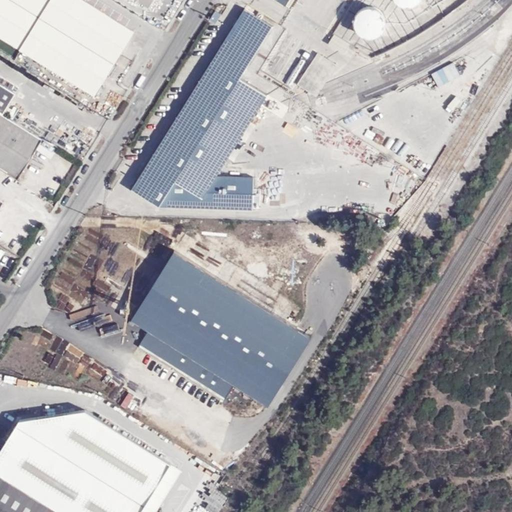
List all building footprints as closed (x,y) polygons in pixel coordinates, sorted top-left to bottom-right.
[(0,0),(0,36),(93,95),(134,31),(83,0),(0,0)] [(243,72),(272,26),(245,9),(133,188),(160,206),(254,209),(254,203),(260,203),(260,191),(254,191),(255,177),(216,176),(267,95),(240,78),(243,72)] [(335,36),(330,43),(345,52),(350,44),(335,36)] [(336,62),(317,50),(298,82),(317,93),(336,62)] [(454,63),(431,74),(438,88),(461,77),(454,63)] [(243,72),(240,78),(267,95),(270,89),(243,72)] [(0,81),(0,109),(6,113),(9,107),(18,93),(0,81)] [(6,113),(15,119),(21,109),(16,106),(14,109),(9,107),(6,113)] [(0,167),(18,178),(43,137),(15,119),(6,113),(0,109),(0,167)] [(268,405),(312,336),(175,249),(132,319),(149,329),(139,346),(224,400),(235,383),(268,405)] [(117,511),(140,511),(171,464),(85,410),(20,420),(6,442),(117,511)] [(117,511),(6,442),(0,450),(0,473),(9,479),(12,474),(73,511),(72,511),(117,511)] [(155,511),(181,471),(171,464),(140,511),(155,511)] [(0,511),(72,511),(73,511),(12,474),(9,479),(0,473),(0,511)]
